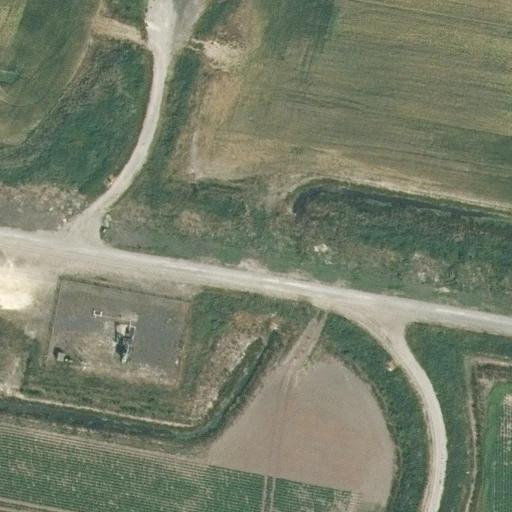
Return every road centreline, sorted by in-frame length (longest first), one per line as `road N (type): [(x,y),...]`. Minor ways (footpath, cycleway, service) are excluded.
road 1 (track): [(0,232),(511,320)]
road 2 (track): [(52,241),(102,206),(136,162),(154,120),(176,0)]
road 3 (track): [(369,296),(440,429),(433,511)]
